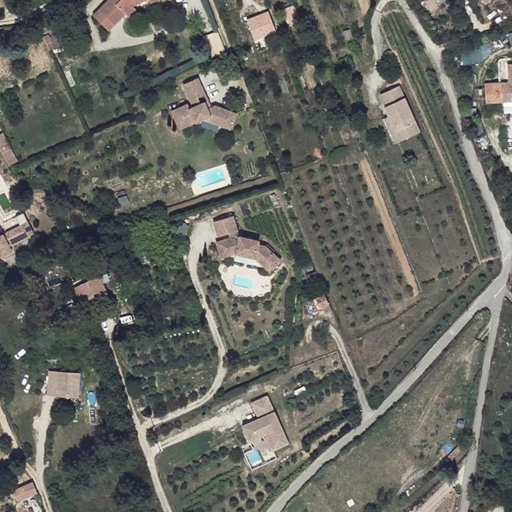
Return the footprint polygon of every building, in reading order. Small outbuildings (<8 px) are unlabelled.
[(108,0),(93,15),(108,30),(125,13),(133,5),(130,3),(133,0),(108,0)] [(435,0),(424,0),(431,11),(439,6),(438,4),(435,0)] [(129,16),(136,9),(133,5),(125,13),(129,16)] [(269,11),(246,18),(253,40),(276,33),(269,11)] [(55,48),(46,27),(40,30),(49,50),(55,48)] [(355,40),(350,29),(343,32),(348,43),(355,40)] [(226,52),(218,31),(203,36),(211,57),(226,52)] [(490,44),(460,48),(462,63),(493,58),(490,44)] [(216,67),(229,61),(227,54),(213,60),(216,67)] [(511,63),(508,64),(509,82),(485,84),(486,103),(511,101),(511,94),(511,93),(511,63)] [(402,77),(398,67),(390,71),(395,81),(402,77)] [(230,129),(236,113),(214,105),(207,108),(207,106),(204,101),(208,100),(198,78),(183,84),(193,107),(190,109),(188,104),(172,111),(180,128),(196,122),(203,119),(230,129)] [(420,132),(399,86),(380,94),(386,106),(384,106),(400,141),(420,132)] [(400,141),(389,116),(382,119),(393,144),(400,141)] [(18,161),(3,133),(0,134),(0,149),(9,166),(18,161)] [(238,230),(233,215),(214,221),(218,236),(238,230)] [(33,233),(28,222),(21,225),(27,236),(33,233)] [(9,246),(27,236),(21,225),(3,234),(0,228),(0,254),(1,257),(12,252),(9,246)] [(273,253),(265,246),(258,244),(259,241),(239,236),(238,240),(229,238),(216,242),(221,258),(235,253),(256,258),(262,264),(273,253)] [(270,272),(281,260),(273,253),(262,264),(270,272)] [(99,293),(106,290),(99,276),(74,287),(83,304),(100,296),(99,293)] [(329,304),(325,294),(313,300),(316,309),(329,304)] [(79,397),(80,373),(49,371),(48,395),(56,396),(57,391),(67,391),(67,397),(79,397)] [(271,403),(267,395),(258,399),(252,402),(255,411),(264,407),(271,403)] [(259,418),(274,411),(271,403),(264,407),(255,411),(259,418)] [(289,443),(274,411),(259,418),(242,426),(250,442),(266,434),(273,451),(289,443)] [(37,492),(33,481),(23,486),(14,490),(16,494),(25,490),(28,496),(37,492)] [(28,496),(25,490),(16,494),(19,501),(28,496)]
